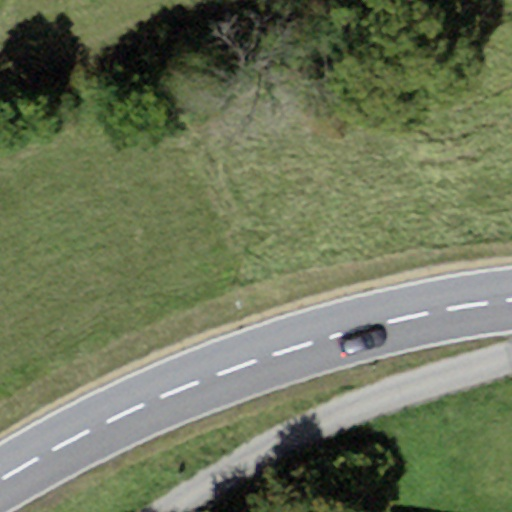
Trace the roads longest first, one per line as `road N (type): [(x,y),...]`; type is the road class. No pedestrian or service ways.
road 1 (primary): [(511,299),(329,338),(241,366),(110,420),(0,483)]
road 2 (residential): [(165,511),(331,416),(511,357)]
